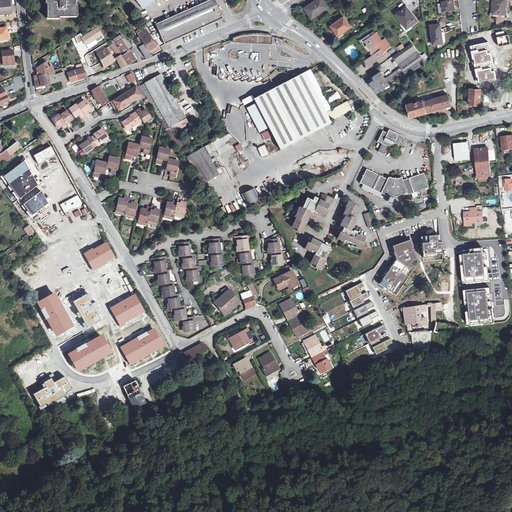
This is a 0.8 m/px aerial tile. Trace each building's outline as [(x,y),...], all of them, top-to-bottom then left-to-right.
[(9,0),(0,1),(0,14),(11,13),(9,0)] [(47,19),(59,19),(59,17),(77,17),(77,5),(76,5),(75,0),(45,0),(45,4),(47,4),(47,19)] [(149,5),(144,0),(136,0),(144,9),(149,5)] [(214,0),(212,0),(156,25),(161,36),(165,44),(223,19),(217,6),(216,1),(214,0)] [(316,0),(313,2),(308,5),(312,10),(308,12),(311,18),(328,7),(323,0),(316,0)] [(440,0),(442,11),(454,10),(453,0),(440,0)] [(493,0),(493,13),(505,13),(505,0),(493,0)] [(406,6),(401,10),(403,12),(398,16),(406,28),(416,21),(406,6)] [(337,35),(350,26),(343,17),(331,26),(337,35)] [(433,44),(442,43),(439,24),(430,25),(433,44)] [(80,33),(74,37),(78,44),(83,41),(86,45),(94,39),(96,42),(104,38),(97,27),(83,37),(80,33)] [(7,28),(0,28),(0,40),(9,39),(7,28)] [(142,41),(145,45),(151,54),(159,50),(156,46),(154,42),(149,35),(148,36),(144,28),(137,33),(139,36),(142,41)] [(510,44),(508,34),(504,35),(503,31),(496,32),(499,46),(510,44)] [(249,34),(233,38),(233,42),(239,43),(239,40),(254,41),(255,37),(258,38),(258,42),(258,35),(264,36),(263,41),(265,41),(265,43),(272,44),(272,35),(263,34),(254,33),(249,34)] [(120,50),(124,54),(129,50),(122,40),(124,38),(121,34),(113,40),(120,50)] [(373,55),(366,60),(369,66),(385,55),(381,49),(379,46),(377,47),(376,46),(378,45),(369,34),(360,40),(362,44),(365,42),(372,51),(371,52),(373,55)] [(239,40),(239,43),(271,45),(272,44),(265,43),(265,41),(263,41),(264,36),(258,35),(258,42),(258,38),(255,37),(254,41),(239,40)] [(161,36),(155,39),(160,46),(165,44),(161,36)] [(488,42),(470,46),(477,82),(496,78),(488,42)] [(412,43),(393,56),(401,68),(399,69),(386,79),(389,83),(401,75),(403,78),(426,62),(412,43)] [(152,57),(151,54),(145,45),(141,47),(140,46),(138,47),(147,59),(152,57)] [(98,55),(100,58),(103,62),(105,66),(114,60),(109,53),(106,49),(98,55)] [(13,50),(3,51),(3,55),(0,55),(0,65),(14,64),(13,50)] [(124,54),(121,55),(128,65),(136,59),(132,54),(129,50),(124,54)] [(387,60),(394,55),(391,52),(384,56),(387,60)] [(128,65),(121,55),(117,59),(121,68),(128,65)] [(45,56),(37,61),(39,65),(36,66),(38,76),(34,76),(35,79),(38,79),(38,77),(44,76),(54,74),(52,66),(48,67),(47,68),(45,62),(46,62),(47,61),(45,56)] [(391,58),(399,69),(401,68),(393,56),(391,58)] [(83,69),(84,68),(82,63),(78,65),(79,70),(77,71),(76,70),(75,70),(75,71),(67,74),(63,75),(66,83),(70,82),(86,77),(85,75),(83,69)] [(331,123),(327,117),(325,113),(325,112),(331,109),(320,88),(323,86),(316,73),(313,75),(310,70),(254,99),(256,104),(269,128),(280,150),(331,123)] [(54,74),(44,76),(47,84),(61,80),(63,88),(67,87),(66,83),(63,75),(62,72),(54,74)] [(377,92),(389,83),(386,79),(381,72),(368,81),(377,92)] [(145,84),(169,127),(170,126),(185,118),(161,75),(145,84)] [(391,87),(403,78),(401,75),(389,83),(391,87)] [(36,87),(47,84),(44,76),(38,77),(38,79),(35,79),(36,87)] [(140,86),(142,90),(145,95),(146,97),(160,120),(162,124),(172,141),(179,152),(186,149),(178,134),(175,135),(174,133),(170,126),(169,127),(145,84),(140,86)] [(98,87),(92,91),(102,105),(107,101),(98,87)] [(119,109),(135,99),(141,96),(136,87),(114,101),(119,109)] [(0,100),(9,100),(4,89),(0,90),(0,100)] [(425,111),(426,111),(451,105),(451,104),(449,94),(447,94),(446,89),(402,101),(405,111),(408,114),(409,114),(410,115),(421,112),(422,115),(423,115),(426,114),(425,111)] [(470,89),(469,101),(475,101),(475,104),(480,104),(480,90),(470,89)] [(329,105),(341,99),(338,92),(326,98),(329,105)] [(85,100),(77,105),(85,116),(86,117),(89,115),(87,111),(91,109),(85,100)] [(348,102),(327,112),(329,116),(331,120),(352,110),(348,102)] [(85,116),(77,105),(76,104),(69,109),(75,117),(79,115),(81,118),(85,116)] [(269,128),(256,104),(246,109),(259,133),(269,128)] [(450,108),(451,105),(426,111),(427,113),(450,108)] [(242,143),(248,140),(246,127),(245,124),(245,122),(241,115),(238,107),(230,108),(231,113),(226,114),(226,118),(225,119),(236,144),(242,143)] [(141,119),(142,121),(144,123),(151,118),(146,110),(142,112),(140,109),(136,111),(137,112),(141,119)] [(67,110),(60,116),(67,126),(68,127),(72,125),(69,121),(73,119),(67,110)] [(130,117),(126,120),(122,122),(127,130),(139,123),(138,121),(141,119),(137,112),(129,116),(130,117)] [(67,126),(60,116),(59,114),(58,115),(52,119),(58,127),(61,125),(64,128),(67,126)] [(189,125),(185,118),(170,126),(174,133),(189,125)] [(5,136),(0,127),(0,126),(0,165),(11,158),(23,149),(17,142),(7,149),(5,146),(5,147),(0,140),(0,135),(2,135),(3,137),(5,136)] [(91,138),(97,145),(97,146),(101,144),(100,142),(108,137),(102,129),(94,134),(95,135),(91,138)] [(43,136),(40,138),(44,144),(50,139),(44,130),(40,132),(43,136)] [(382,131),(378,138),(383,141),(382,143),(378,151),(384,154),(387,146),(391,148),(393,144),(398,146),(403,137),(388,130),(386,133),(382,131)] [(141,136),(139,145),(138,147),(144,148),(143,152),(149,153),(152,139),(141,136)] [(88,140),(85,142),(80,146),(82,150),(85,153),(97,145),(91,138),(91,137),(87,139),(88,140)] [(511,137),(502,138),(503,151),(511,149),(511,137)] [(204,146),(209,155),(217,150),(213,142),(204,146)] [(232,142),(217,149),(222,158),(235,152),(236,152),(242,149),(240,145),(235,147),(232,142)] [(137,156),(138,147),(139,145),(128,143),(125,157),(130,158),(132,154),(137,156)] [(261,157),(268,155),(265,145),(257,148),(261,157)] [(55,154),(51,146),(34,155),(39,163),(55,154)] [(162,160),(167,161),(168,159),(170,150),(159,147),(156,162),(161,163),(162,160)] [(186,157),(202,184),(219,175),(203,148),(186,157)] [(488,181),(488,177),(491,176),(488,149),(475,150),(477,164),(479,183),(488,181)] [(109,156),(107,163),(106,167),(111,168),(110,172),(116,173),(120,158),(109,156)] [(178,162),(168,159),(167,161),(165,170),(170,171),(170,175),(175,176),(178,162)] [(105,174),(106,167),(107,163),(96,160),(93,174),(99,176),(99,172),(105,174)] [(37,185),(24,161),(3,177),(19,198),(37,185)] [(372,195),(375,195),(378,196),(379,197),(382,199),(384,200),(386,200),(390,202),(393,197),(406,193),(407,195),(428,188),(423,173),(402,179),(401,178),(397,179),(396,177),(392,178),(391,179),(387,177),(386,179),(366,169),(359,182),(363,184),(361,188),(362,189),(365,191),(366,191),(369,192),(372,193),(372,195)] [(64,185),(69,195),(76,191),(72,181),(64,185)] [(49,204),(41,192),(24,204),(31,215),(49,204)] [(82,204),(77,195),(60,205),(65,213),(82,204)] [(324,217),(328,210),(326,210),(331,199),(322,195),(318,204),(315,203),(317,199),(314,198),(312,202),(306,199),(301,209),(299,208),(294,216),(298,218),(296,221),(295,221),(292,227),(297,230),(297,231),(303,234),(306,227),(304,226),(311,213),(314,212),(324,217)] [(119,213),(125,214),(128,198),(128,197),(124,196),(124,199),(118,198),(115,210),(119,211),(119,213)] [(132,199),(128,198),(125,214),(124,216),(129,217),(129,215),(134,216),(137,203),(131,202),(132,199)] [(178,198),(177,202),(174,215),(179,216),(179,214),(183,215),(186,203),(181,201),(181,199),(178,198)] [(245,205),(242,200),(239,202),(238,200),(231,203),(235,211),(245,205)] [(173,218),(174,215),(177,202),(173,201),(172,203),(167,202),(164,214),(168,215),(168,217),(173,218)] [(362,243),(363,241),(361,240),(362,237),(358,235),(358,236),(354,234),(355,233),(353,232),(349,231),(355,220),(352,218),(355,213),(356,213),(358,208),(353,205),(354,204),(348,201),(345,207),(346,208),(344,213),(346,214),(340,226),(344,228),(341,233),(340,233),(337,239),(342,242),(343,240),(355,246),(354,248),(359,250),(360,248),(361,249),(364,244),(362,243)] [(151,206),(151,208),(148,223),(152,223),(153,221),(157,222),(160,210),(155,208),(155,206),(151,206)] [(147,225),(148,223),(151,208),(146,208),(146,210),(141,209),(137,222),(147,225)] [(470,213),(464,213),(465,226),(472,226),(472,224),(483,223),(483,212),(477,212),(470,213)] [(363,215),(368,228),(375,226),(370,213),(363,215)] [(30,224),(25,228),(30,235),(35,232),(30,224)] [(437,235),(424,237),(424,243),(421,244),(421,252),(422,252),(425,251),(425,257),(425,258),(434,257),(434,254),(441,253),(439,235),(437,235)] [(238,251),(240,251),(247,250),(247,241),(249,240),(249,236),(235,238),(235,242),(237,242),(238,251)] [(315,255),(312,261),(315,263),(314,265),(316,266),(315,268),(321,271),(324,265),(322,265),(330,248),(320,243),(320,242),(314,239),(314,240),(312,239),(309,244),(307,243),(304,249),(315,255)] [(212,253),(220,252),(220,243),(219,240),(209,241),(209,244),(211,244),(211,246),(212,253)] [(269,253),(270,253),(278,252),(277,240),(266,241),(267,245),(268,245),(269,253)] [(397,251),(394,252),(393,252),(396,260),(389,270),(383,278),(379,284),(391,293),(399,281),(401,283),(406,276),(404,274),(411,264),(408,262),(411,259),(416,257),(410,240),(395,245),(395,246),(397,251)] [(113,256),(106,243),(94,249),(92,247),(81,253),(91,271),(106,262),(105,261),(113,256)] [(181,256),(183,256),(190,255),(189,243),(178,244),(179,247),(180,247),(181,256)] [(463,278),(466,277),(467,284),(479,283),(490,282),(489,274),(485,275),(485,268),(483,249),(470,250),(470,251),(471,255),(464,256),(465,270),(462,270),(461,270),(462,278),(463,278)] [(250,250),(247,250),(240,251),(241,263),(242,263),(250,262),(249,253),(250,254),(250,250)] [(224,251),(220,252),(212,253),(210,253),(210,257),(212,257),(213,266),(223,265),(222,256),(224,255),(224,251)] [(280,251),(278,252),(270,253),(271,257),(272,257),(273,265),(282,264),(280,251)] [(193,255),(190,255),(183,256),(183,260),(184,260),(185,268),(195,267),(193,255)] [(161,271),(159,258),(152,259),(152,263),(154,263),(155,267),(156,272),(158,272),(161,271)] [(253,262),(250,262),(242,263),(244,275),(253,274),(252,267),(254,267),(253,262)] [(228,268),(227,266),(214,272),(215,275),(228,268)] [(200,267),(195,267),(185,268),(185,273),(188,273),(188,281),(198,280),(198,271),(200,271),(200,267)] [(383,278),(389,270),(387,268),(381,277),(383,278)] [(166,271),(161,271),(158,272),(159,285),(162,284),(169,283),(168,274),(169,274),(169,270),(166,271)] [(288,284),(290,288),(298,284),(291,271),(274,280),(279,289),(288,284)] [(399,281),(391,293),(394,294),(401,283),(399,281)] [(173,283),(169,283),(162,284),(164,296),(168,296),(174,295),(173,287),(174,286),(173,283)] [(362,283),(345,291),(350,301),(361,295),(358,289),(364,286),(362,283)] [(258,295),(252,284),(248,286),(250,291),(252,296),(253,296),(258,295)] [(480,290),(467,291),(468,301),(465,301),(465,306),(469,305),(470,312),(471,326),(495,324),(494,321),(493,310),(489,310),(488,303),(492,303),(491,295),(487,295),(487,289),(480,290)] [(214,302),(224,315),(240,303),(230,290),(214,302)] [(241,294),(243,299),(252,296),(250,291),(241,294)] [(74,326),(55,292),(38,302),(56,336),(74,326)] [(350,301),(349,301),(353,309),(363,304),(362,301),(369,297),(367,292),(361,295),(350,301)] [(101,320),(86,294),(74,301),(88,327),(101,320)] [(144,312),(134,294),(110,308),(120,327),(125,324),(124,323),(144,312)] [(179,294),(174,295),(168,296),(169,308),(174,307),(179,307),(178,298),(179,298),(179,294)] [(256,305),(252,296),(243,299),(246,308),(256,305)] [(289,321),(294,318),(302,314),(300,310),(297,312),(291,300),(281,305),(289,321)] [(371,302),(353,311),(357,319),(368,313),(366,310),(374,306),(371,302)] [(420,318),(419,311),(425,311),(424,305),(405,309),(403,308),(401,308),(400,309),(401,310),(403,312),(405,323),(417,322),(418,327),(426,326),(425,318),(420,318)] [(185,306),(179,307),(174,307),(175,320),(183,319),(186,318),(184,311),(185,311),(185,306)] [(376,311),(359,320),(363,327),(373,322),(371,319),(379,316),(376,311)] [(303,317),(302,314),(294,318),(296,321),(290,324),(297,336),(307,330),(301,318),(303,317)] [(194,317),(186,318),(183,319),(185,331),(194,330),(193,321),(194,321),(194,317)] [(447,324),(436,323),(435,329),(457,332),(458,326),(447,324)] [(383,325),(365,335),(369,344),(370,344),(379,339),(381,339),(378,334),(386,330),(383,325)] [(163,346),(153,329),(121,347),(131,365),(163,346)] [(319,332),(324,343),(330,340),(325,329),(319,332)] [(247,336),(244,331),(232,337),(237,348),(248,342),(250,345),(255,343),(250,334),(247,336)] [(111,352),(102,335),(68,354),(77,372),(111,352)] [(312,357),(318,354),(326,350),(324,347),(321,348),(315,336),(305,341),(312,357)] [(379,339),(370,344),(376,355),(387,349),(386,347),(393,344),(390,339),(381,344),(379,339)] [(180,365),(203,353),(207,351),(202,343),(176,357),(180,365)] [(327,354),(326,350),(318,354),(320,358),(314,361),(321,372),(331,367),(325,355),(327,354)] [(266,375),(274,371),(273,367),(277,365),(270,353),(260,358),(265,369),(263,370),(266,375)] [(234,365),(237,371),(239,370),(244,380),(255,374),(248,362),(244,364),(242,361),(234,365)] [(65,377),(33,394),(41,407),(72,389),(65,377)] [(272,392),(280,389),(275,378),(267,381),(272,392)] [(123,387),(134,408),(146,403),(135,380),(123,387)]
